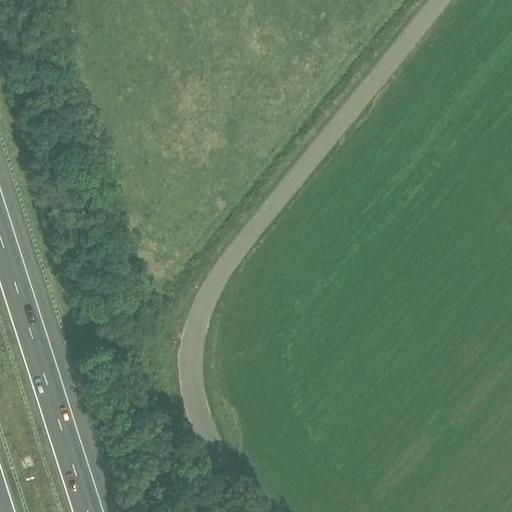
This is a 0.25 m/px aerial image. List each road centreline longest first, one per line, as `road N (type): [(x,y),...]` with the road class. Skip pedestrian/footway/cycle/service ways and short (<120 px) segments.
road 1 (unclassified): [(259,511),(235,488),(195,409),(197,325),(232,254),(440,0)]
road 2 (motorway): [(88,511),(0,235)]
